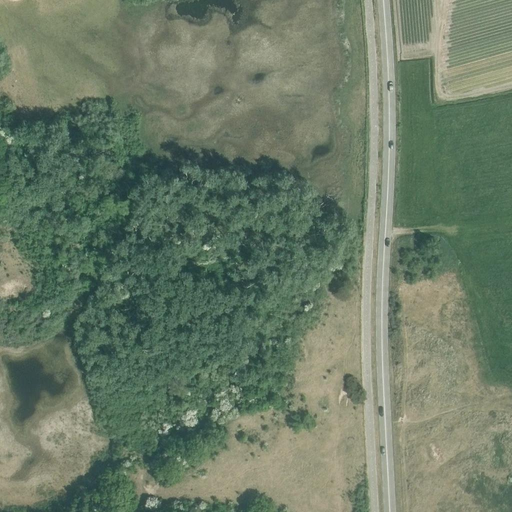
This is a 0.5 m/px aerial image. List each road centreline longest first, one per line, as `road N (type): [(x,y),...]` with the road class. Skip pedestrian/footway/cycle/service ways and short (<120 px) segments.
road 1 (secondary): [(390,511),(383,0)]
road 2 (track): [(511,381),(496,366),(460,231),(511,221)]
